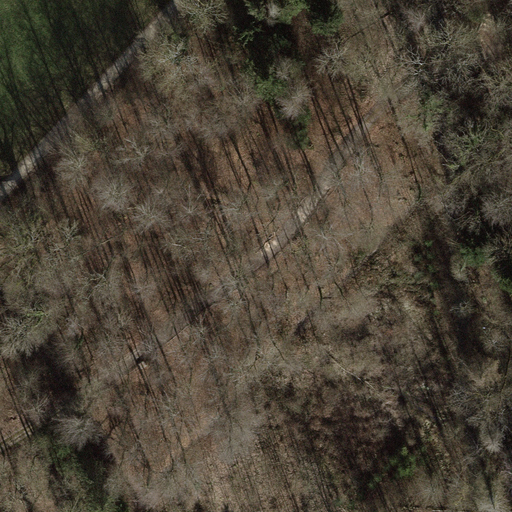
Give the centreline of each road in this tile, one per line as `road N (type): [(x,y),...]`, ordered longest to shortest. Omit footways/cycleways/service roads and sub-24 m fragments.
road 1 (track): [(511,41),(398,90),(272,250),(84,395),(0,446)]
road 2 (track): [(176,0),(0,185)]
